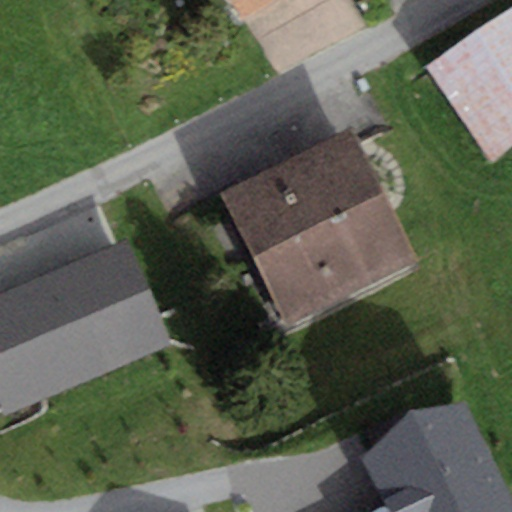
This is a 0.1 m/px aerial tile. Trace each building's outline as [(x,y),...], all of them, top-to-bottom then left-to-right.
[(229,0),(248,35),(315,0),(229,0)] [(511,26),(436,73),(499,175),(511,167),(511,26)] [(363,148),(231,214),(300,350),(431,283),(363,148)] [(0,310),(0,405),(10,428),(179,356),(135,253),(0,310)] [(508,511),(463,423),(362,475),(380,511),(508,511)]
